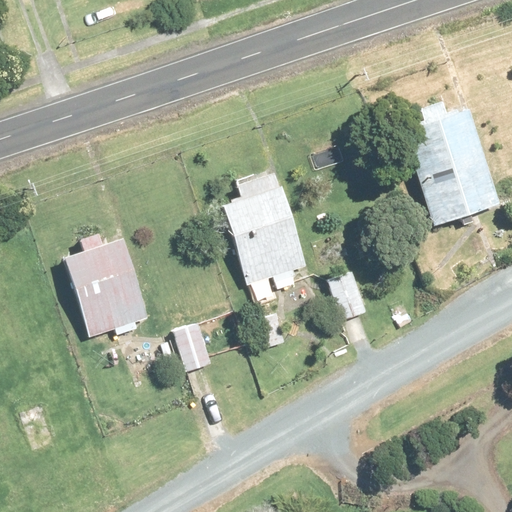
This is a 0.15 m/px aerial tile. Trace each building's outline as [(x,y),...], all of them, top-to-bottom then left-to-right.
[(440,114),(435,99),(407,109),(411,119),(398,124),(400,129),(390,133),(425,227),(493,202),(458,108),(440,114)] [(295,269),(302,267),(270,170),(230,183),(233,195),(213,201),(242,287),(270,278),(274,288),(298,279),(295,269)] [(97,238),(78,245),(81,254),(58,263),(86,342),(115,332),(118,339),(139,331),(136,325),(145,322),(117,242),(100,248),(97,238)] [(348,271),(319,281),(334,325),(363,315),(348,271)] [(272,312),(250,319),(261,351),(283,344),(272,312)] [(206,363),(193,324),(162,335),(175,373),(206,363)]
